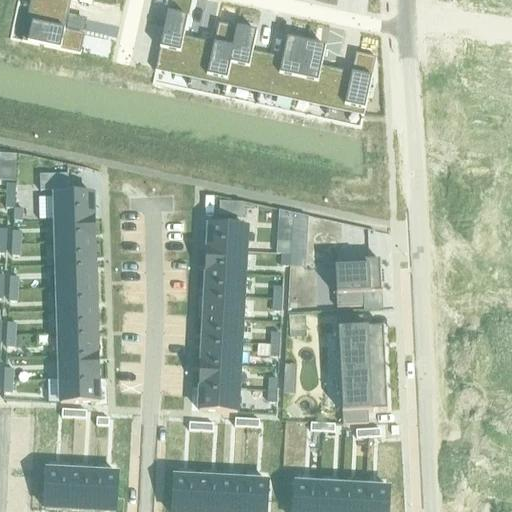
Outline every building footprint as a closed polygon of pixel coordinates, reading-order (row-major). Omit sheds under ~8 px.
[(31,0),(30,7),(29,9),(68,17),(71,2),(84,5),(91,6),(92,0),(31,0)] [(29,10),(26,26),(32,28),(28,43),(28,45),(80,57),(84,36),(64,32),(68,17),(29,9),(29,10)] [(168,15),(156,67),(159,68),(174,71),(173,77),(189,81),(190,81),(199,43),(183,39),(188,19),(176,17),(168,15)] [(199,43),(190,81),(192,81),(208,85),(209,79),(225,82),(226,83),(238,30),(218,26),(214,46),(199,43)] [(238,30),(226,83),(227,83),(243,86),(242,92),(258,96),(259,96),(268,57),(253,54),(257,34),(238,30)] [(268,57),(259,96),(260,96),(277,100),(278,94),(294,97),(295,97),(306,45),(287,41),(282,61),(268,57)] [(306,45),(295,97),(296,98),(312,101),(310,107),(327,111),(328,111),(336,73),(321,69),(325,49),(306,45)] [(336,73),(328,111),(329,111),(345,115),(347,109),(362,112),(364,113),(376,60),(355,56),(351,76),(336,73)] [(471,81),(458,139),(461,140),(462,134),(477,137),(476,143),(492,146),(494,147),(502,108),(487,105),(491,85),(471,81)] [(511,110),(502,108),(494,147),(495,147),(511,151),(511,147),(511,110)] [(68,177),(40,178),(40,194),(68,193),(68,177)] [(7,186),(7,199),(15,199),(16,187),(7,186)] [(93,198),(54,199),(55,223),(94,222),(93,198)] [(7,199),(6,211),(14,212),(15,199),(7,199)] [(220,205),(219,218),(243,219),(244,206),(220,205)] [(14,211),(14,223),(22,224),(23,211),(14,211)] [(293,216),(291,240),(305,241),(307,219),(293,216)] [(94,222),(55,223),(56,245),(94,244),(95,244),(94,221),(94,222)] [(209,229),(207,253),(246,255),(247,231),(209,229)] [(13,234),(12,246),(21,247),(21,234),(13,234)] [(94,244),(56,245),(56,268),(95,267),(94,244)] [(283,245),(282,257),(291,258),(291,245),(283,245)] [(12,246),(11,259),(20,259),(21,247),(12,246)] [(207,253),(206,276),(244,278),(246,255),(207,253)] [(282,257),(281,269),(290,270),(291,258),(282,257)] [(466,262),(456,306),(483,311),(492,268),(466,262)] [(358,270),(335,271),(336,310),(363,309),(363,297),(382,296),(382,294),(381,294),(380,263),(357,264),(358,270)] [(95,267),(56,268),(57,291),(96,290),(95,267)] [(511,271),(492,268),(483,311),(509,317),(511,301),(511,271)] [(206,276),(205,299),(243,300),(244,278),(206,276)] [(10,280),(9,292),(18,292),(19,280),(10,280)] [(96,290),(57,291),(58,314),(96,313),(96,290)] [(274,290),(273,302),(282,303),(282,290),(274,290)] [(9,292),(9,304),(17,305),(18,292),(9,292)] [(205,299),(204,321),(242,323),(243,300),(205,299)] [(273,302),(272,314),(281,315),(282,303),(273,302)] [(96,313),(58,314),(58,337),(97,335),(96,313)] [(363,319),(337,320),(339,355),(384,353),(384,351),(384,343),(383,330),(364,331),(363,319)] [(204,321),(202,344),(241,346),(242,323),(204,321)] [(7,325),(7,338),(15,338),(16,326),(7,325)] [(466,331),(464,339),(476,342),(478,334),(466,331)] [(478,334),(476,342),(488,344),(490,337),(478,334)] [(97,335),(58,337),(59,359),(98,358),(97,335)] [(271,335),(271,348),(279,348),(280,336),(271,335)] [(7,338),(6,350),(15,351),(15,338),(7,338)] [(202,344),(201,367),(240,369),(241,346),(202,344)] [(271,348),(270,360),(279,360),(279,348),(271,348)] [(384,353),(339,355),(340,375),(385,373),(385,371),(385,363),(384,353)] [(98,358),(59,359),(59,382),(98,381),(99,381),(98,358)] [(201,367),(200,390),(238,391),(240,369),(201,367)] [(5,371),(4,383),(13,384),(14,372),(5,371)] [(385,373),(340,375),(341,395),(386,393),(386,391),(386,384),(385,373)] [(59,382),(47,383),(48,405),(60,406),(99,405),(98,381),(59,382)] [(269,381),(268,393),(277,394),(278,381),(269,381)] [(4,383),(3,396),(12,396),(13,384),(4,383)] [(200,390),(199,413),(237,415),(238,391),(200,390)] [(268,393),(267,405),(276,406),(277,394),(268,393)] [(386,393),(341,395),(342,427),(368,426),(368,414),(387,413),(387,412),(387,404),(386,393)] [(62,412),(62,420),(74,421),(74,413),(62,412)] [(74,413),(74,421),(86,422),(86,414),(74,413)] [(140,414),(115,414),(115,457),(140,457),(140,414)] [(96,421),(96,429),(108,429),(109,421),(96,421)] [(235,422),(234,430),(247,430),(247,422),(235,422)] [(247,422),(247,430),(259,431),(259,423),(247,422)] [(189,425),(189,434),(201,434),(201,426),(189,425)] [(201,426),(201,434),(213,435),(213,427),(201,426)] [(311,426),(310,434),(322,435),(323,426),(311,426)] [(323,426),(322,435),(334,435),(335,427),(323,426)] [(380,432),(368,433),(368,441),(380,440),(380,432)] [(368,433),(356,433),(356,442),(368,441),(368,433)] [(47,473),(45,511),(54,511),(68,511),(71,474),(47,473)] [(71,474),(68,511),(91,511),(94,475),(71,474)] [(94,475),(91,511),(115,511),(117,477),(94,475)] [(175,480),(172,511),(196,511),(198,481),(175,480)] [(198,481),(196,511),(219,511),(221,482),(198,481)] [(221,482),(219,511),(242,511),(244,484),(221,482)] [(244,484),(242,511),(265,511),(267,485),(244,484)] [(296,486),(294,511),(318,511),(319,488),(296,486)] [(319,488),(318,511),(340,511),(342,489),(319,488)] [(342,489),(340,511),(363,511),(365,490),(342,489)] [(365,490),(363,511),(387,511),(389,491),(365,490)]
